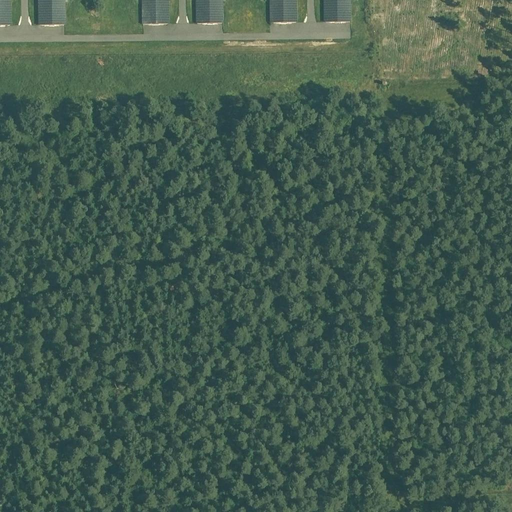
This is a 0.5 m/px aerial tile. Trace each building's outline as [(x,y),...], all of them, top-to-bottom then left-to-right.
[(10,0),(0,0),(0,25),(11,26),(10,0)] [(65,0),(38,0),(38,25),(66,25),(65,0)] [(168,0),(141,0),(142,24),(169,24),(168,0)] [(222,0),(195,0),(196,23),(223,23),(222,0)] [(297,0),(270,0),(270,23),(298,23),(297,0)] [(351,0),(324,0),(324,22),(352,22),(351,0)]
